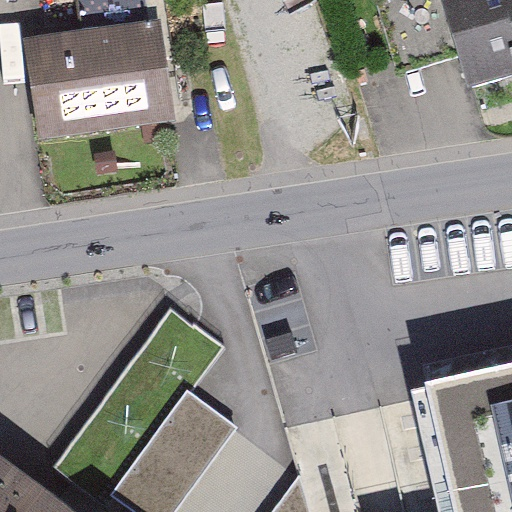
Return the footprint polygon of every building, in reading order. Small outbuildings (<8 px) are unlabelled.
[(511,0),(448,0),(473,81),(511,69),(511,0)] [(154,22),(29,40),(42,132),(168,113),(154,22)] [(171,311),(55,468),(115,511),(120,511),(125,505),(135,511),(171,511),(235,426),(188,391),(220,347),(171,311)] [(511,511),(511,344),(421,365),(454,511),(511,511)] [(53,511),(0,470),(0,511),(53,511)] [(306,511),(297,479),(273,511),(306,511)]
